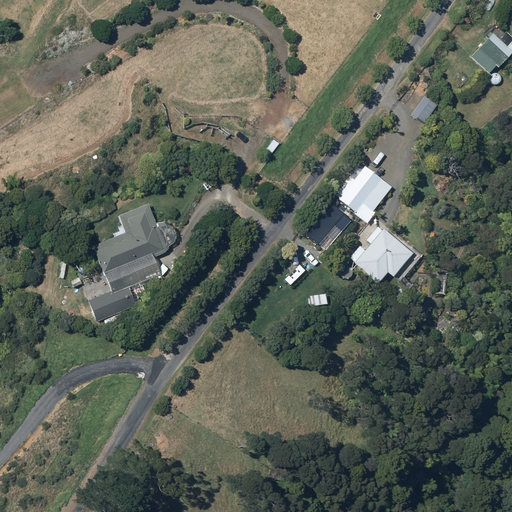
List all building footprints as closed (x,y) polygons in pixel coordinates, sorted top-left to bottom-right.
[(469,57),(488,74),(495,66),(497,68),(511,52),(511,40),(506,47),(492,33),(469,57)] [(266,150),(271,153),(278,143),(273,140),(266,150)] [(333,196),(355,213),(361,204),(372,213),(391,188),(359,164),(347,179),(346,179),(333,196)] [(217,185),(212,178),(201,186),(205,193),(217,185)] [(92,247),(102,273),(161,250),(153,230),(156,228),(146,205),(118,216),(125,234),(92,247)] [(348,258),(377,284),(386,273),(391,278),(412,254),(382,229),(381,230),(376,226),(364,240),(369,244),(363,251),(358,246),(348,258)] [(340,278),(341,279),(343,279),(344,280),(345,280),(347,279),(348,279),(349,278),(350,277),(351,276),(352,275),(352,274),(352,273),(352,271),(352,270),(352,269),(351,267),(350,266),(349,265),(348,265),(347,264),(345,264),(344,264),(343,264),(341,265),(340,265),(339,266),(338,267),(338,268),(337,270),(337,271),(337,272),(337,274),(337,275),(338,276),(339,277),(340,278)] [(434,295),(444,295),(446,273),(435,272),(434,295)] [(69,281),(72,288),(83,283),(80,277),(69,281)] [(95,322),(135,306),(126,285),(87,301),(95,322)] [(324,294),(308,296),(309,306),(326,304),(324,294)] [(75,304),(82,318),(89,314),(82,301),(75,304)]
